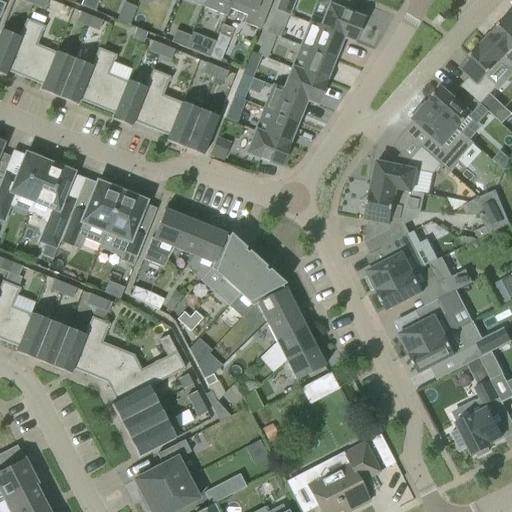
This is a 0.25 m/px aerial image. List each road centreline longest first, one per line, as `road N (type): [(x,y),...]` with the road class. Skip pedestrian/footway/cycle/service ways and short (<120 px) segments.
road 1 (residential): [(437,511),(410,461),(409,413),(295,198)]
road 2 (residential): [(295,198),(177,166),(145,173),(0,115)]
road 3 (residential): [(353,114),(377,129),(491,0)]
road 4 (unclassified): [(90,511),(22,378),(0,367)]
road 5 (residential): [(423,0),(353,114)]
